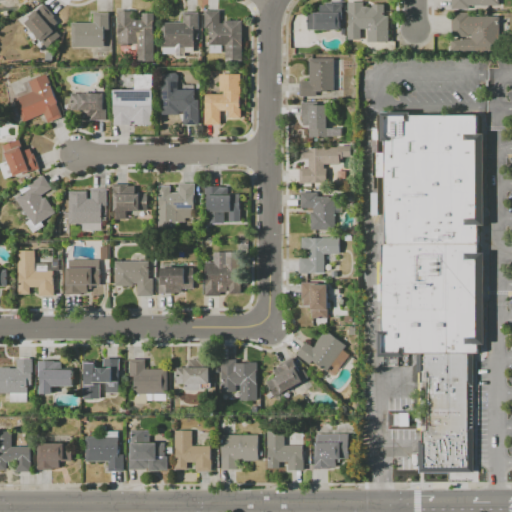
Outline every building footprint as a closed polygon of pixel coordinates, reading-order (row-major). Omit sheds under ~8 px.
[(500,0),(500,6),(483,6),(470,6),(470,9),(453,9),(453,0),(500,0)] [(348,2),(364,2),(364,6),(368,6),(370,7),(373,7),(373,3),(385,3),(385,15),(389,15),(389,41),(369,42),(368,28),(361,28),(362,39),(349,39),(348,2)] [(44,3),(55,15),(54,16),(58,22),(53,26),(61,35),(47,47),(26,22),(31,17),(29,15),(44,3)] [(308,29),(308,12),(320,12),(320,5),(326,5),(326,3),(343,3),(343,7),(342,7),(342,22),(340,22),(341,29),(308,29)] [(205,10),(220,10),(220,23),(225,23),(225,20),(242,20),(242,60),(226,61),(226,45),(221,45),(222,52),(210,52),(210,45),(209,45),(209,27),(205,27),(205,10)] [(118,11),(133,11),(133,20),(143,20),(143,13),(154,13),(154,62),(138,62),(137,43),(119,44),(118,11)] [(73,47),(73,23),(95,22),(95,13),(110,12),(110,29),(105,29),(106,47),(73,47)] [(499,16),(499,51),(451,50),(451,38),(472,38),(472,34),(469,34),(469,37),(452,36),(452,12),(469,13),(469,16),(480,16),(480,15),(488,15),(488,16),(499,16)] [(162,47),(162,23),(184,23),(184,13),(200,13),(200,30),(195,30),(195,46),(162,47)] [(300,97),(300,81),(310,81),(310,59),(334,59),(335,92),(317,92),(317,96),(300,97)] [(63,116),(48,122),(44,113),(24,121),(14,98),(33,91),(29,81),(47,73),(58,102),(57,102),(63,116)] [(200,100),(200,125),(184,125),(185,112),(181,112),(181,115),(162,115),(162,76),(167,76),(168,74),(171,73),(172,73),(177,73),(180,75),(180,81),(179,82),(179,90),(196,90),(196,100),(200,100)] [(136,74),(154,74),(154,90),(154,124),(136,124),(136,121),(132,121),(132,124),(114,124),(114,90),(136,90),(136,74)] [(220,74),(241,74),(241,118),(229,118),(229,110),(220,110),(221,124),(205,124),(205,108),(206,108),(206,94),(224,94),(224,91),(220,91),(220,74)] [(72,93),(106,93),(106,102),(108,102),(108,120),(92,119),(92,118),(85,117),(85,110),(72,109),(71,92),(72,93)] [(328,137),(309,137),(309,125),(303,125),(303,118),(302,118),(302,102),(320,102),(320,105),(327,105),(328,129),(328,137)] [(382,112),(411,112),(411,115),(478,115),(479,133),(485,133),(485,225),(479,225),(479,252),(486,252),(485,343),(479,344),(479,353),(474,352),(474,386),(469,385),(468,427),(474,427),(474,472),(420,472),(420,440),(423,440),(423,430),(428,430),(428,382),(422,382),(421,372),(418,372),(417,353),(406,353),(406,356),(380,357),(380,330),(383,330),(383,244),(387,244),(386,176),(377,176),(378,152),(386,153),(386,140),(382,140),(382,112)] [(3,145),(19,139),(23,151),(30,148),(32,154),(34,153),(40,169),(36,170),(35,169),(23,174),(22,172),(4,179),(0,167),(0,163),(8,160),(3,145)] [(328,168),(328,183),(300,183),(300,168),(310,168),(310,159),(302,159),(302,147),(339,147),(339,145),(352,145),(352,156),(343,156),(343,158),(341,158),(341,164),(325,164),(325,168),(328,168)] [(43,174),(52,187),(41,195),(43,198),(46,196),(56,212),(42,221),(44,225),(33,232),(26,222),(31,219),(16,197),(23,193),(20,189),(28,184),(43,174)] [(159,186),(171,185),(171,193),(180,193),(180,184),(195,183),(195,195),(195,209),(192,209),(192,217),(186,218),(186,222),(176,222),(176,227),(159,228),(158,201),(159,201),(159,186)] [(148,194),(148,211),(127,211),(127,219),(117,219),(117,211),(115,211),(115,208),(114,208),(114,188),(113,188),(113,185),(129,185),(129,186),(135,186),(135,194),(148,194)] [(205,186),(222,186),(222,187),(229,187),(229,194),(240,194),(240,205),(240,210),(240,222),(229,222),(229,212),(224,212),(224,223),(207,223),(207,198),(205,198),(205,186)] [(70,191),(88,191),(88,199),(92,199),(92,189),(107,189),(107,221),(102,221),(102,224),(102,230),(83,230),(83,224),(70,224),(70,191)] [(336,230),(312,230),(311,213),(314,213),(314,208),(301,208),(301,193),(319,193),(319,197),(336,197),(336,230)] [(340,237),(341,254),(325,254),(325,273),(300,273),(300,258),(310,258),(309,249),(302,249),(302,238),(340,237)] [(102,259),(102,246),(110,246),(110,259),(102,259)] [(18,250),(35,250),(35,262),(53,262),(53,258),(58,258),(58,269),(52,270),(54,270),(54,284),(54,295),(39,295),(39,286),(30,286),(30,293),(18,293),(18,250)] [(228,251),(241,251),(241,293),(229,293),(229,286),(227,286),(227,291),(220,291),(220,295),(205,295),(205,284),(205,261),(224,261),(224,255),(228,255),(228,251)] [(154,296),(138,296),(138,283),(134,283),(134,286),(116,286),(116,261),(149,261),(150,278),(153,278),(154,296)] [(194,267),(194,288),(183,289),(183,292),(175,292),(175,293),(159,293),(159,277),(162,277),(162,268),(194,267)] [(101,268),(101,285),(93,285),(93,288),(89,289),(89,293),(83,293),(83,294),(66,295),(66,290),(67,290),(67,269),(68,269),(68,268),(101,268)] [(0,269),(8,270),(8,286),(0,286),(0,269)] [(302,283),(317,282),(317,285),(328,285),(328,288),(335,288),(335,296),(328,296),(329,318),(312,318),(312,309),(311,309),(311,306),(304,306),(304,298),(302,298),(302,283)] [(327,330),(347,346),(327,371),(313,361),(311,364),(298,354),(308,341),(312,345),(311,345),(315,348),(319,343),(318,342),(327,330)] [(188,359),(195,359),(195,357),(210,357),(210,388),(201,388),(201,390),(184,390),(184,383),(176,383),(176,367),(188,367),(188,359)] [(280,365),(293,358),(295,361),(300,371),(304,369),(309,377),(303,380),(304,381),(275,397),(267,381),(276,377),(277,378),(279,377),(275,370),(281,367),(280,365)] [(17,359),(33,359),(33,375),(32,375),(32,386),(28,386),(28,393),(27,393),(27,402),(10,402),(10,393),(0,393),(0,367),(10,367),(10,368),(17,368),(17,359)] [(168,369),(168,394),(166,394),(166,400),(147,400),(147,403),(135,403),(135,375),(131,375),(131,359),(146,359),(146,369),(168,369)] [(123,360),(122,372),(122,394),(109,394),(109,384),(103,384),(103,399),(86,399),(86,381),(86,362),(96,362),(96,366),(107,366),(107,360),(123,360)] [(222,360),(237,360),(237,363),(247,363),(247,362),(258,362),(258,400),(241,400),(241,385),(237,385),(237,392),(222,392),(222,360)] [(73,370),(73,386),(52,386),(52,394),(41,394),(41,379),(38,379),(38,361),(54,361),(54,362),(61,362),(61,370),(73,370)] [(176,430),(193,431),(193,445),(212,446),(212,460),(213,460),(213,471),(197,471),(197,462),(188,462),(188,469),(176,469),(176,455),(177,455),(177,448),(176,448),(176,430)] [(280,468),(268,468),(268,430),(285,430),(285,439),(303,438),(303,446),(304,446),(304,459),(305,470),(289,470),(289,462),(280,462),(280,468)] [(0,431),(13,431),(13,447),(31,447),(31,460),(32,460),(32,471),(17,471),(17,462),(7,462),(7,469),(0,469),(0,431)] [(131,431),(150,431),(150,443),(166,443),(166,460),(157,460),(157,463),(153,463),(153,468),(146,468),(146,470),(130,470),(130,454),(132,454),(131,431)] [(87,461),(87,437),(105,437),(105,432),(118,432),(118,437),(119,437),(119,454),(124,454),(124,471),(109,471),(109,461),(87,461)] [(331,469),(315,469),(315,465),(316,465),(316,451),(318,451),(318,434),(350,434),(350,458),(341,458),(341,462),(337,462),(337,467),(331,467),(331,469)] [(238,470),(222,470),(222,454),(223,454),(223,435),(259,435),(259,460),(257,460),(257,461),(245,461),(245,460),(238,460),(238,470)] [(73,444),(73,461),(60,461),(60,468),(54,468),(54,470),(39,470),(39,452),(40,452),(40,444),(73,444)]
